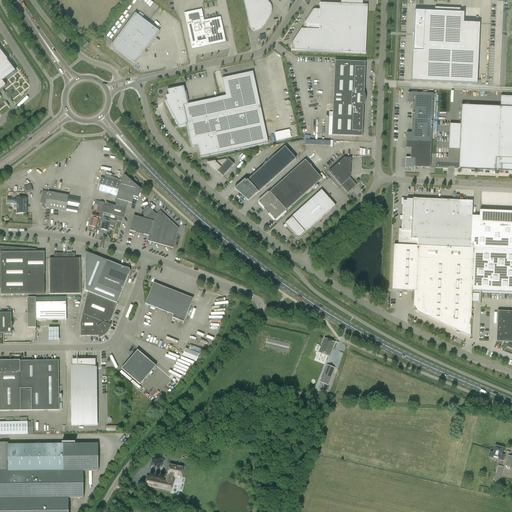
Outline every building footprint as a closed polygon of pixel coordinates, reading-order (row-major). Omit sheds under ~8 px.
[(243,0),(249,26),(253,25),(254,27),(255,28),(256,29),(258,28),(260,28),(262,26),(264,24),(266,22),(268,18),(271,14),(271,13),(271,12),(271,10),(271,9),(271,8),(271,7),(270,5),(270,4),(265,0),(243,0)] [(291,44),(291,51),(365,54),(367,6),(320,3),(319,10),(314,10),(304,25),(306,25),(306,30),(301,29),(291,44)] [(183,9),(191,44),(199,42),(198,38),(207,36),(208,40),(204,41),(205,47),(209,46),(209,47),(223,44),(216,14),(204,17),(204,18),(200,19),(198,12),(199,11),(198,6),(183,9)] [(413,36),(411,82),(477,85),(479,24),(463,23),(464,13),(460,13),(434,12),(414,11),(413,33),(413,36)] [(159,32),(135,14),(111,46),(135,64),(159,32)] [(0,80),(4,78),(15,70),(16,68),(0,48),(0,80)] [(362,137),(365,63),(335,61),(331,136),(336,136),(335,140),(348,141),(348,136),(362,137)] [(168,100),(165,101),(178,127),(187,125),(192,147),(198,146),(200,158),(268,143),(264,125),(258,126),(248,80),(254,78),(253,72),(222,79),(226,96),(187,105),(184,87),(167,90),(168,97),(167,97),(168,100)] [(405,158),(405,168),(415,169),(415,167),(430,168),(433,94),(408,93),(408,103),(413,103),(411,133),(406,133),(406,148),(411,148),(410,158),(405,158)] [(511,107),(461,106),(458,169),(511,171),(511,107)] [(289,129),(274,133),(276,141),(291,137),(289,129)] [(262,167),(238,189),(237,190),(237,191),(238,192),(248,201),(255,194),(256,195),(296,159),(285,147),(266,164),(265,163),(262,167)] [(344,158),(328,171),(348,193),(357,185),(349,177),(351,158),(344,158)] [(225,159),(219,161),(213,170),(216,173),(217,172),(223,177),(234,165),(228,160),(227,161),(225,159)] [(305,160),(258,202),(275,221),(322,179),(305,160)] [(216,162),(215,162),(209,163),(210,165),(209,166),(213,170),(219,161),(217,161),(216,162)] [(100,178),(97,191),(117,196),(120,184),(121,180),(108,175),(106,174),(104,179),(100,178)] [(105,203),(103,213),(109,214),(123,218),(126,209),(128,202),(132,203),(133,197),(138,198),(140,189),(125,175),(123,177),(121,184),(117,199),(115,206),(105,203)] [(291,218),(284,224),(295,236),(296,237),(297,237),(298,237),(300,237),(300,236),(301,236),(305,233),(335,206),(321,190),(291,217),(291,218)] [(80,198),(68,196),(42,191),(40,204),(42,204),(42,207),(43,208),(45,208),(65,212),(65,211),(77,213),(80,198)] [(27,198),(17,198),(7,198),(7,204),(17,204),(16,214),(27,214),(27,198)] [(511,218),(459,216),(459,201),(413,199),(413,198),(412,198),(412,200),(407,200),(407,202),(403,202),(402,229),(399,229),(398,245),(511,250),(511,218)] [(102,214),(105,203),(100,201),(96,212),(102,214)] [(145,209),(143,218),(133,215),(129,230),(149,235),(147,240),(173,247),(178,228),(160,210),(156,214),(147,206),(144,209),(145,209)] [(109,217),(109,214),(103,213),(102,214),(101,220),(103,221),(101,229),(107,231),(110,223),(115,224),(117,219),(109,217)] [(95,228),(98,220),(91,218),(89,226),(95,228)] [(470,337),(472,291),(511,292),(511,250),(398,245),(394,245),(392,290),(414,291),(413,310),(470,337)] [(0,288),(1,289),(1,295),(44,294),(44,252),(36,252),(36,249),(1,246),(0,246),(0,288)] [(85,291),(88,292),(80,324),(80,336),(98,336),(99,338),(100,338),(100,337),(102,337),(103,336),(104,335),(105,334),(106,334),(107,333),(108,332),(108,331),(109,330),(110,329),(110,327),(110,326),(111,325),(109,324),(117,304),(121,293),(97,284),(107,261),(87,253),(86,252),(85,252),(85,253),(85,254),(85,276),(85,291)] [(65,294),(64,253),(57,253),(56,253),(54,253),(54,258),(49,259),(50,294),(65,294)] [(72,253),(64,253),(65,294),(80,294),(80,258),(75,258),(75,253),(73,253),(72,253)] [(126,268),(107,261),(97,284),(121,293),(128,275),(129,274),(130,272),(129,269),(126,268)] [(161,285),(161,286),(154,283),(145,304),(173,315),(172,318),(183,322),(193,299),(164,287),(164,286),(161,285)] [(36,302),(36,320),(66,319),(66,302),(36,302)] [(511,312),(497,311),(496,342),(509,342),(507,347),(511,349),(511,312)] [(0,333),(11,333),(11,313),(0,312),(0,333)] [(58,341),(58,327),(48,327),(47,341),(58,341)] [(324,339),(318,353),(329,357),(335,343),(324,339)] [(199,354),(185,348),(182,356),(196,362),(199,354)] [(140,385),(156,366),(137,350),(121,369),(140,385)] [(312,357),(309,364),(322,369),(325,362),(312,357)] [(20,360),(0,360),(0,410),(59,410),(58,360),(20,361),(20,360)] [(96,360),(73,360),(73,367),(72,367),(72,425),(96,425),(96,360)] [(172,369),(175,371),(184,376),(188,368),(186,367),(185,370),(181,369),(182,368),(176,365),(177,363),(176,362),(172,369)] [(157,398),(161,402),(166,397),(162,393),(157,398)] [(33,422),(27,422),(0,422),(0,434),(28,434),(27,428),(33,427),(33,422)] [(196,446),(206,449),(208,443),(198,439),(196,446)] [(0,511),(68,511),(68,498),(83,498),(83,471),(98,471),(97,444),(8,444),(8,442),(2,443),(0,442),(0,511)] [(496,446),(494,452),(498,453),(496,459),(503,460),(504,455),(502,454),(503,448),(496,446)] [(145,486),(171,491),(174,476),(180,477),(182,468),(170,465),(166,481),(147,477),(145,486)]
